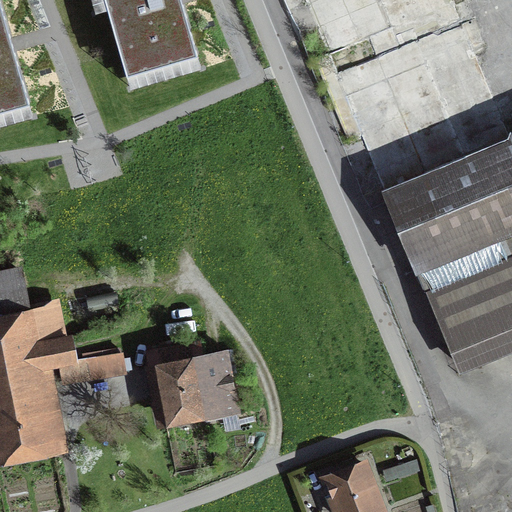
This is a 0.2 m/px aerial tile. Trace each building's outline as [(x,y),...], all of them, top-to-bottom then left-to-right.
[(197,59),(180,0),(105,0),(128,79),(197,59)] [(299,0),(327,68),(399,39),(458,16),(451,0),(299,0)] [(0,117),(30,109),(0,3),(0,117)] [(511,128),(509,130),(458,16),(399,39),(327,68),(456,374),(511,350),(511,128)] [(0,465),(69,452),(52,367),(82,362),(77,333),(67,335),(60,299),(32,304),(24,264),(0,268),(0,465)] [(152,423),(239,421),(234,351),(205,351),(205,336),(151,338),(152,423)] [(391,511),(395,511),(371,453),(320,474),(335,511),(391,511)]
